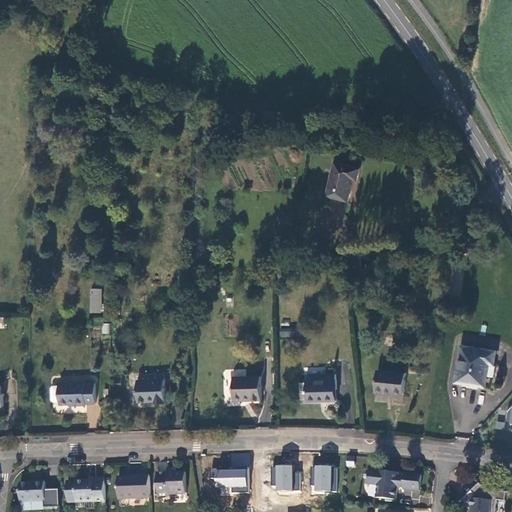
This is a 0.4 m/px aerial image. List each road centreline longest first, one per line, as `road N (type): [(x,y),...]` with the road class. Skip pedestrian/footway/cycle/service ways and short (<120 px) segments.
road 1 (residential): [(9,451),(335,441),(448,454)]
road 2 (secondary): [(511,200),(383,0)]
